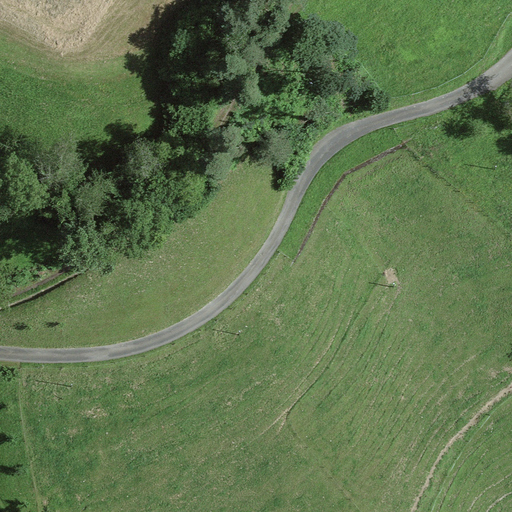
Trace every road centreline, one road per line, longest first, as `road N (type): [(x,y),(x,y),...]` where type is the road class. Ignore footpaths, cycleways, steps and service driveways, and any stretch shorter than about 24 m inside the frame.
road 1 (residential): [(0,354),(46,361),(130,351),(203,320),(263,261),(300,189),(332,150),(486,84),(511,62)]
road 2 (track): [(302,0),(182,182),(154,211),(76,271),(0,306)]
